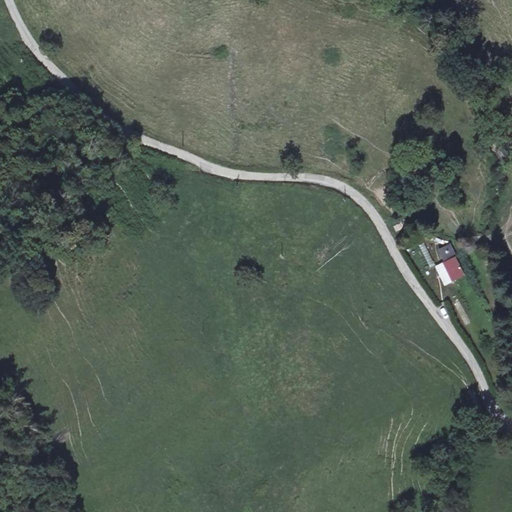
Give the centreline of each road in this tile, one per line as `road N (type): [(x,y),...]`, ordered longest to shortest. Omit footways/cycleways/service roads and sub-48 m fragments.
road 1 (residential): [(511,427),(490,406),(478,372),(366,205),(345,186),(232,174),(115,125),(44,60),(7,0)]
road 2 (track): [(378,223),(399,214),(472,236),(504,231),(511,220)]
